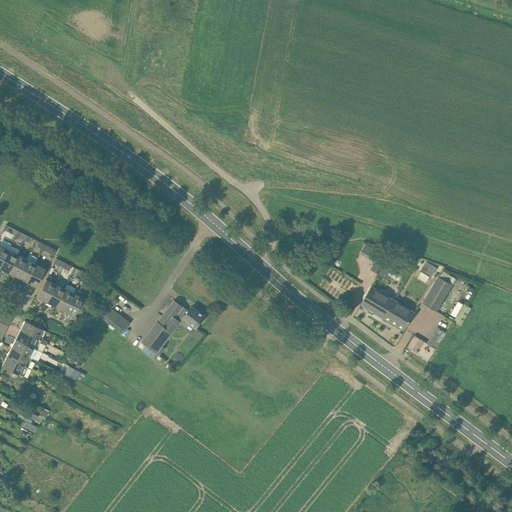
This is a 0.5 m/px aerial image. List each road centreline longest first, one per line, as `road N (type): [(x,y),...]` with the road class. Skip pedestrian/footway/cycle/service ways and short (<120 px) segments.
road 1 (primary): [(511,462),(351,342),(177,193),(0,73)]
road 2 (track): [(511,266),(231,180)]
road 3 (track): [(135,99),(251,198),(271,233),(260,265)]
